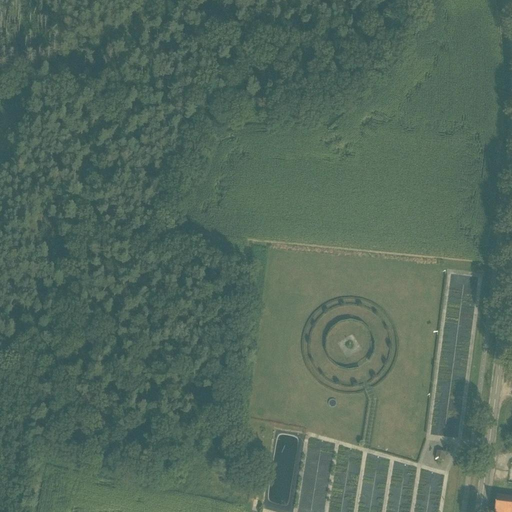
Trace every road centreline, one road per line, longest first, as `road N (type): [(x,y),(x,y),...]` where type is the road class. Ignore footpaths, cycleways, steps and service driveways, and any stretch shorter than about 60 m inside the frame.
road 1 (track): [(29,511),(87,158),(138,34),(164,0)]
road 2 (tertiary): [(480,511),(511,273)]
